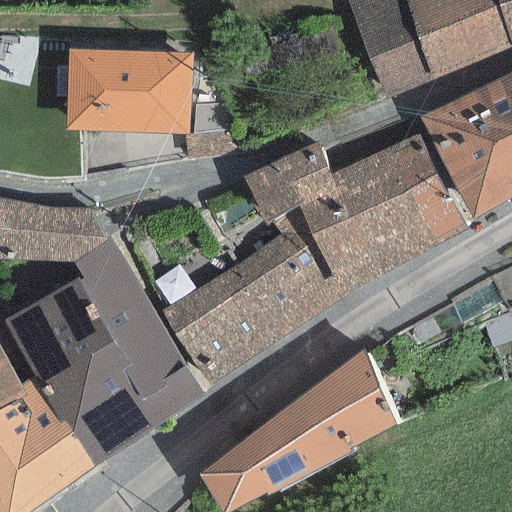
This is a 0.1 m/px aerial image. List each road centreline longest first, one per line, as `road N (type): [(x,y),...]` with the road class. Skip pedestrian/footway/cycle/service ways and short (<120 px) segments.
road 1 (residential): [(511,223),(220,417),(103,511)]
road 2 (residential): [(406,110),(261,156),(102,190),(0,184)]
